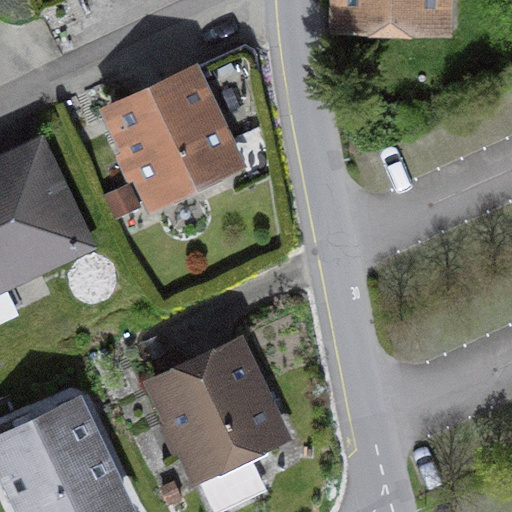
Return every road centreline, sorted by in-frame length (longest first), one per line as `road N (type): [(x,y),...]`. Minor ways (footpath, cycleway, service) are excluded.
road 1 (residential): [(301,0),(315,135),(388,511)]
road 2 (unknown): [(214,0),(0,98)]
road 3 (unknown): [(511,174),(335,244)]
road 4 (unknown): [(366,411),(436,409),(511,375)]
